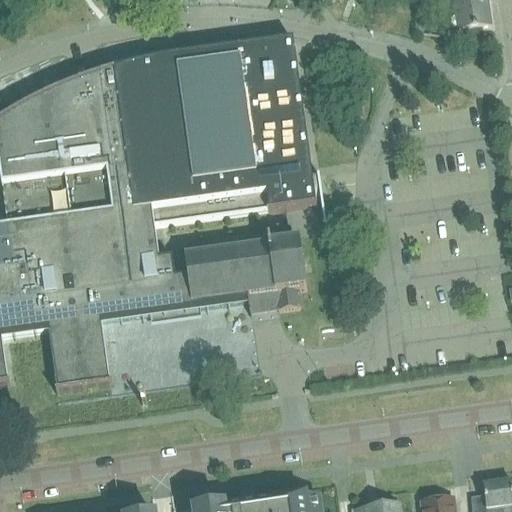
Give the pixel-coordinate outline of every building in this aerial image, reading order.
[(414,0),(416,14),(414,15),(415,32),(430,31),(429,13),(426,14),(425,0),(414,0)] [(453,0),(459,35),(491,30),(487,0),(453,0)] [(77,100),(50,109),(47,102),(51,101),(50,99),(20,114),(0,126),(0,171),(10,243),(0,239),(0,391),(11,390),(11,388),(9,388),(3,342),(49,335),(58,396),(57,397),(57,398),(112,390),(112,389),(111,389),(102,327),(193,315),(188,282),(176,283),(173,263),(160,264),(155,231),(269,215),(269,217),(317,210),(316,204),(321,204),(325,229),(326,229),(319,178),(318,178),(318,179),(313,180),(296,58),(294,58),(293,47),(294,47),(294,45),(177,62),(165,64),(160,64),(145,68),(124,73),(100,80),(101,81),(102,81),(104,94),(77,100)] [(188,280),(188,282),(193,315),(249,307),(251,320),(253,320),(252,316),(278,312),(279,316),(301,312),(298,295),(308,293),(301,247),(292,249),(289,231),(267,234),(268,239),(255,240),(255,238),(253,238),(254,241),(242,242),(241,239),(240,240),(240,243),(228,244),(227,242),(226,242),(226,244),(214,246),(214,244),(212,244),(212,246),(200,248),(200,246),(198,246),(198,248),(186,250),(185,248),(184,248),(184,250),(181,251),(182,252),(184,252),(186,263),(183,263),(183,266),(186,265),(188,278),(185,278),(186,280),(188,280)] [(471,502),(472,511),(511,511),(511,486),(484,490),(485,501),(471,502)] [(321,511),(320,503),(307,505),(306,501),(273,506),(235,511),(175,511),(173,498),(167,499),(152,501),(153,511),(321,511)] [(455,511),(454,503),(422,507),(422,511),(455,511)]
